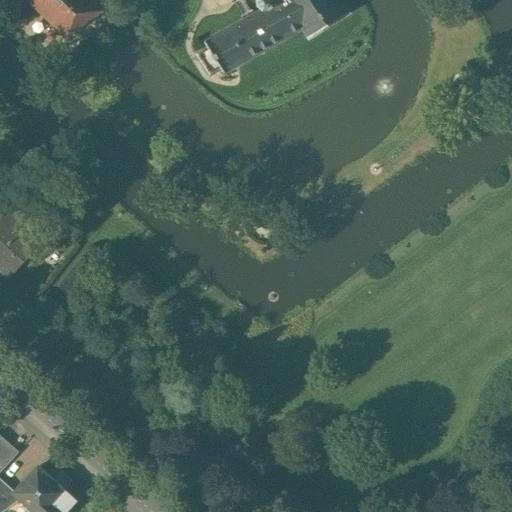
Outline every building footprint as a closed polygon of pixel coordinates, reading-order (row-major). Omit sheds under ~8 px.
[(107,8),(98,0),(28,0),(65,37),(107,8)] [(263,9),(205,43),(208,47),(220,67),(224,72),(302,28),(309,38),(348,13),(339,0),(256,0),(257,5),(263,9)] [(208,47),(195,56),(207,75),(220,67),(208,47)] [(11,207),(0,219),(0,268),(9,277),(36,246),(20,232),(28,223),(11,207)] [(0,436),(0,471),(18,452),(0,436)] [(64,511),(75,501),(37,467),(13,493),(33,511),(64,511)]
